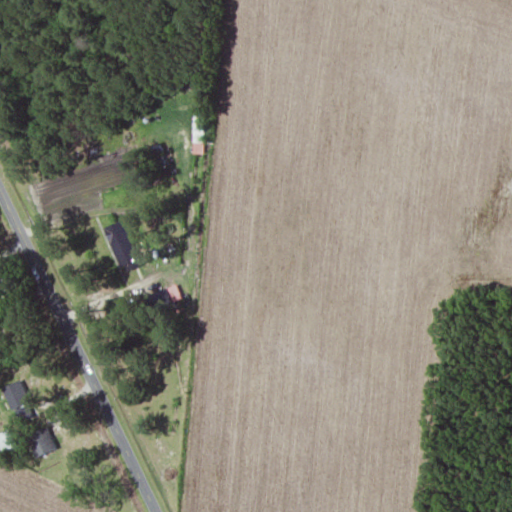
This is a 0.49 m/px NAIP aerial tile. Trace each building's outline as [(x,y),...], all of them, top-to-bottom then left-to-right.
[(174,157),(172,145),(154,148),(156,160),(174,157)] [(143,267),(127,220),(107,228),(122,274),(143,267)] [(4,388),(14,411),(32,403),(21,380),(4,388)] [(28,437),(38,459),(58,449),(47,428),(28,437)] [(1,430),(1,452),(15,452),(15,430),(1,430)]
